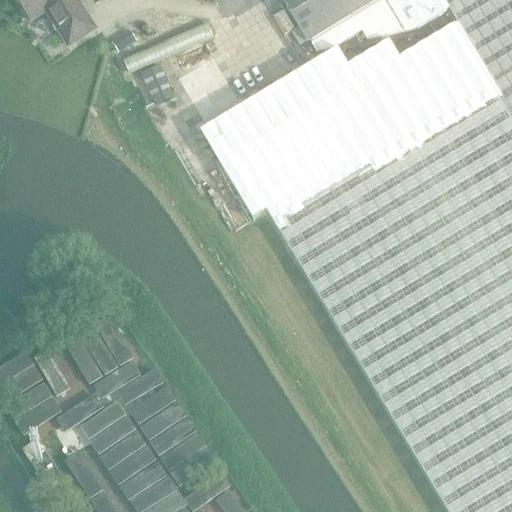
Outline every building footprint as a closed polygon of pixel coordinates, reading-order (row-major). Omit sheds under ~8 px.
[(17,0),(32,23),(37,30),(52,20),(70,49),(98,32),(86,14),(82,16),(71,0),(17,0)] [(400,61),(219,169),(250,223),(265,214),(444,511),(511,511),(511,0),(400,0),(418,30),(451,10),(460,24),(400,61)] [(282,0),(310,45),(316,55),(329,53),(360,34),(366,43),(405,35),(418,30),(400,0),(282,0)] [(294,33),(282,13),(271,20),(283,40),(294,33)] [(130,33),(111,44),(117,55),(136,44),(130,33)] [(339,52),(199,136),(219,169),(400,61),(390,43),(349,68),(339,52)] [(172,100),(159,68),(140,77),(153,108),(172,100)] [(18,282),(8,294),(9,295),(28,310),(38,298),(18,282)] [(69,458),(95,442),(79,415),(52,432),(69,458)] [(39,441),(22,452),(29,462),(45,451),(39,441)]
